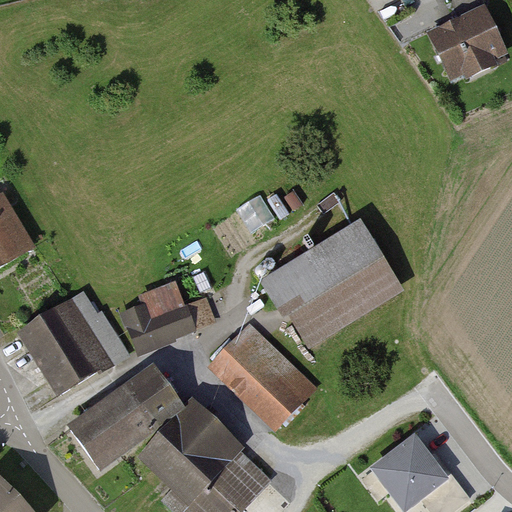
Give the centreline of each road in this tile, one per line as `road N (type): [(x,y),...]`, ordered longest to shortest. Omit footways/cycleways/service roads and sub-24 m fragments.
road 1 (track): [(301,475),(434,392)]
road 2 (residential): [(14,412),(89,511)]
road 3 (residential): [(434,392),(511,488)]
